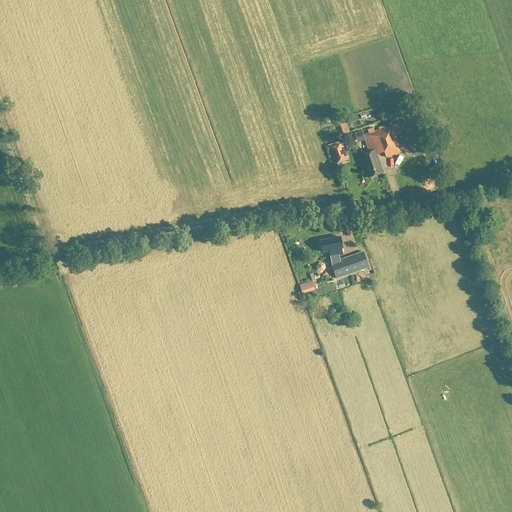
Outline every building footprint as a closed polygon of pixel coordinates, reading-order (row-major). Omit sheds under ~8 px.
[(361,137),(367,153),(357,156),(360,165),(362,164),(366,178),(381,173),(375,156),(382,153),(384,158),(400,153),(391,126),(361,137)] [(328,148),(333,165),(346,161),(341,144),(328,148)] [(397,158),(401,161),(405,154),(401,151),(397,158)] [(337,257),(342,256),(338,238),(318,242),(320,253),(330,251),(332,264),(330,264),(335,279),(368,268),(363,253),(343,260),(338,261),(337,257)] [(320,263),(317,264),(315,267),(316,270),(319,272),(322,272),(324,268),(324,265),(320,263)] [(310,283),(299,286),(302,294),(313,291),(310,283)]
